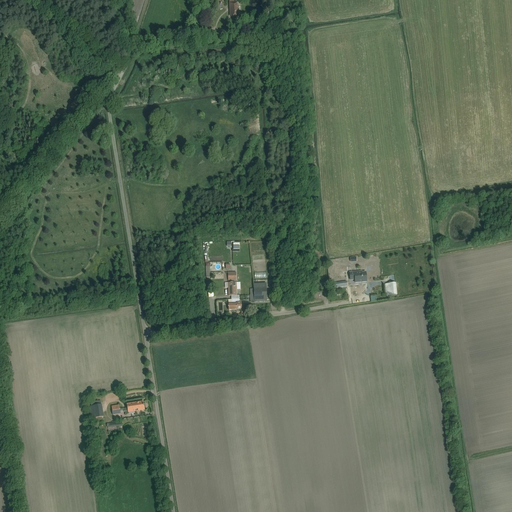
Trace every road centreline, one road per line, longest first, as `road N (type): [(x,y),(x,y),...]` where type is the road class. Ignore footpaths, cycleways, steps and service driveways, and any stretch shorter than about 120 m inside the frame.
road 1 (track): [(120,181),(266,199),(290,179),(291,131),(269,82),(239,66),(194,66),(101,98),(0,232)]
road 2 (unclassified): [(145,335),(109,113),(123,74)]
road 3 (unclassified): [(145,335),(368,301)]
road 4 (track): [(33,0),(123,74),(116,0)]
road 5 (unclassified): [(173,511),(145,335)]
road 6 (track): [(20,511),(0,358)]
